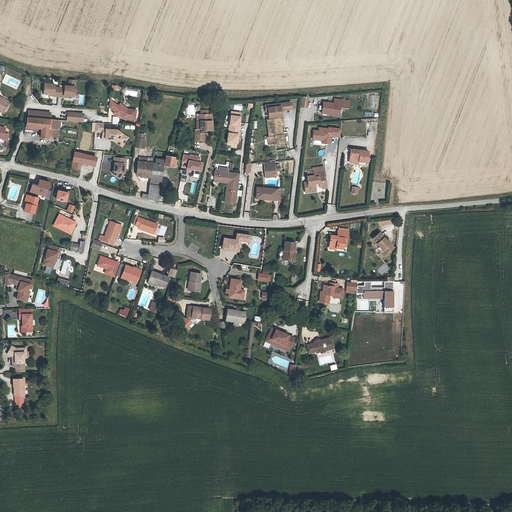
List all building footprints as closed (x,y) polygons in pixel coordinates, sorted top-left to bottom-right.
[(44,92),(50,93),(54,94),(54,95),(59,96),(64,97),(65,95),(69,96),(74,97),(76,86),(70,86),(66,85),(65,88),(60,87),(55,86),(56,84),(46,82),(44,92)] [(0,109),(4,111),(9,101),(0,97),(1,95),(0,94),(0,109)] [(111,106),(114,110),(120,104),(112,97),(111,106)] [(350,101),(335,100),(335,104),(325,103),(324,112),(331,113),(331,115),(341,116),(341,108),(349,109),(350,101)] [(120,104),(114,110),(116,111),(117,110),(124,118),(136,120),(138,109),(129,108),(122,102),(120,104)] [(272,118),(285,117),(284,111),(295,110),(294,103),(268,106),(269,112),(271,112),(272,118)] [(45,120),(45,123),(45,130),(53,131),(53,129),(59,130),(61,115),(61,111),(54,110),(54,111),(33,109),(32,109),(30,119),(29,124),(37,124),(38,123),(38,120),(45,120)] [(68,111),(68,119),(70,119),(75,119),(76,112),(68,111)] [(83,112),(76,112),(75,119),(83,120),(83,112)] [(197,132),(197,140),(206,140),(206,133),(205,133),(205,129),(206,129),(207,130),(213,130),(214,121),(211,121),(212,115),(203,114),(203,118),(202,124),(199,124),(198,132),(197,132)] [(235,129),(237,116),(230,115),(229,129),(235,129)] [(286,125),(285,119),(272,120),(270,120),(273,138),(273,144),(286,142),(285,136),(284,125),(286,125)] [(114,138),(114,130),(114,128),(104,127),(104,122),(96,121),(96,131),(103,131),(103,137),(114,138)] [(233,143),(235,129),(229,129),(227,142),(231,143),(233,143)] [(114,130),(114,138),(119,141),(122,138),(127,140),(129,136),(118,130),(117,132),(114,130)] [(139,133),(137,146),(145,148),(146,140),(145,140),(146,134),(139,133)] [(103,137),(102,139),(114,140),(124,146),(127,140),(122,138),(119,141),(114,138),(103,137)] [(351,150),(350,160),(358,162),(366,163),(368,152),(351,150)] [(75,151),(73,160),(81,162),(95,165),(97,157),(75,151)] [(187,168),(194,169),(193,177),(199,177),(202,161),(200,161),(201,156),(183,153),(182,162),(188,163),(187,168)] [(101,163),(103,157),(98,156),(97,157),(95,165),(106,168),(107,164),(101,163)] [(114,171),(113,172),(120,177),(123,172),(124,163),(126,163),(126,157),(114,156),(114,165),(115,165),(115,168),(114,171)] [(155,164),(153,177),(163,179),(165,166),(177,168),(179,160),(176,159),(176,158),(168,157),(167,161),(158,160),(157,164),(155,164)] [(81,162),(73,160),(71,166),(80,168),(81,162)] [(141,162),(140,161),(138,175),(153,177),(155,164),(141,162)] [(273,165),(264,166),(265,177),(274,176),(273,165)] [(223,200),(228,170),(227,170),(218,168),(214,168),(212,178),(225,181),(222,200),(223,200)] [(234,172),(228,170),(223,200),(232,202),(235,185),(232,184),(234,172)] [(315,187),(315,185),(315,183),(319,183),(319,185),(320,187),(326,186),(325,180),(324,180),(324,177),(325,176),(324,171),(313,172),(314,176),(307,176),(308,182),(304,182),(305,189),(314,189),(314,187),(315,187)] [(163,179),(153,177),(151,184),(162,186),(163,179)] [(31,191),(46,196),(50,183),(40,180),(38,186),(33,184),(31,191)] [(255,188),(254,198),(273,199),(273,198),(277,198),(278,189),(255,188)] [(160,191),(151,190),(150,194),(143,192),(142,196),(149,198),(159,200),(160,191)] [(69,193),(59,191),(56,200),(67,202),(69,193)] [(28,203),(25,213),(33,215),(38,198),(30,196),(28,203)] [(59,216),(53,227),(69,236),(75,225),(59,216)] [(139,218),(137,217),(135,223),(137,224),(136,225),(145,229),(145,230),(155,234),(159,224),(140,216),(139,218)] [(116,232),(119,224),(110,221),(105,236),(103,235),(100,234),(98,239),(102,240),(111,243),(113,239),(114,239),(116,232)] [(335,248),(335,249),(342,250),(343,244),(343,239),(347,239),(347,233),(337,232),(336,237),(329,236),(328,248),(335,248)] [(387,244),(389,242),(387,239),(386,239),(380,232),(373,238),(380,247),(386,254),(392,249),(389,245),(387,244)] [(252,237),(239,233),(238,240),(226,237),(224,246),(232,248),(231,249),(239,251),(241,241),(251,243),(252,237)] [(77,249),(79,241),(72,239),(69,248),(77,249)] [(93,239),(91,246),(99,249),(101,242),(93,239)] [(286,250),(285,259),(296,260),(297,251),(295,251),(295,242),(284,241),(284,250),(286,250)] [(58,246),(46,243),(45,248),(46,248),(42,264),(52,266),(53,260),(54,260),(55,256),(56,257),(58,257),(59,251),(57,251),(58,246)] [(105,268),(103,273),(112,276),(117,263),(99,257),(96,265),(105,268)] [(195,270),(194,279),(203,280),(204,272),(203,271),(204,262),(194,261),(193,270),(195,270)] [(16,275),(16,277),(17,277),(16,281),(15,289),(22,290),(24,282),(25,279),(26,276),(26,274),(29,275),(30,269),(14,265),(12,274),(16,275)] [(127,279),(136,282),(140,270),(134,268),(133,269),(123,266),(118,278),(127,281),(127,279)] [(175,277),(177,269),(170,267),(168,275),(175,277)] [(241,282),(242,279),(244,270),(234,267),(232,278),(229,277),(228,281),(231,282),(230,285),(245,289),(246,283),(241,282)] [(355,277),(359,277),(361,270),(351,268),(350,276),(355,277)] [(367,274),(360,274),(359,277),(359,280),(359,281),(367,281),(367,286),(387,287),(386,299),(396,299),(397,277),(387,276),(374,274),(375,270),(367,270),(367,274)] [(147,281),(156,284),(164,287),(167,277),(151,271),(147,281)] [(337,274),(333,273),(327,272),(326,278),(326,280),(324,280),(322,288),(331,290),(332,282),(336,283),(336,280),(340,280),(341,272),(337,271),(337,274)] [(356,293),(357,281),(346,280),(346,293),(356,293)] [(206,299),(196,298),(195,307),(196,307),(213,309),(215,298),(206,297),(206,299)] [(239,310),(245,311),(247,302),(229,298),(227,309),(234,311),(235,309),(239,310)] [(31,324),(30,306),(27,306),(27,300),(18,301),(19,312),(21,312),(21,318),(20,318),(21,324),(31,324)] [(159,305),(152,302),(149,310),(156,313),(159,305)] [(125,306),(124,310),(120,308),(118,313),(126,317),(130,308),(125,306)] [(195,307),(191,306),(191,307),(189,307),(183,315),(190,320),(193,316),(191,314),(193,310),(194,311),(196,309),(196,307),(195,307)] [(246,347),(249,347),(255,313),(252,313),(246,347)] [(274,317),(272,316),(269,323),(274,325),(272,329),(284,334),(286,330),(291,332),(295,323),(276,315),(274,317)] [(327,338),(331,337),(330,334),(334,333),(333,325),(325,327),(324,328),(321,326),(318,327),(317,329),(315,329),(315,330),(308,332),(310,340),(317,339),(317,340),(321,339),(323,340),(326,340),(327,338)] [(24,345),(26,345),(26,340),(15,341),(11,339),(7,346),(11,349),(14,349),(15,356),(24,355),(24,350),(24,345)] [(15,388),(23,388),(23,379),(24,379),(24,371),(13,371),(14,380),(15,388)]
